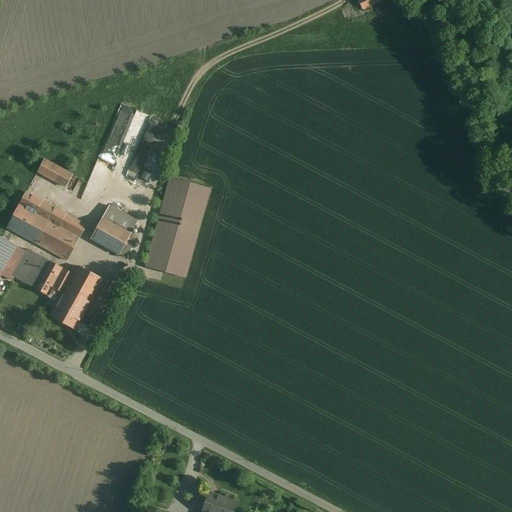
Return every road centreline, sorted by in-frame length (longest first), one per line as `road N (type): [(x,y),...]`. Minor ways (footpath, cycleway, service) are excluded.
road 1 (unclassified): [(341,511),(0,335)]
road 2 (track): [(343,0),(214,58),(176,127)]
